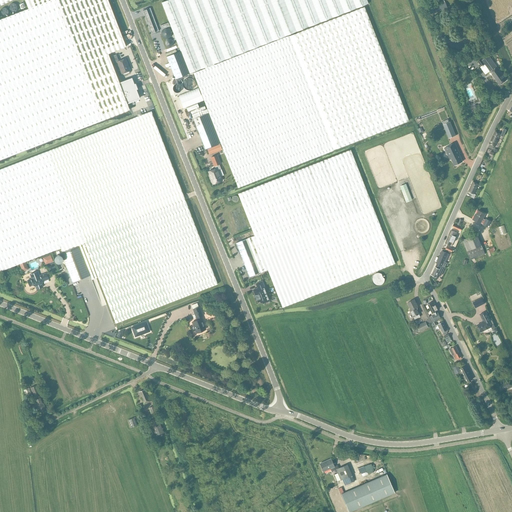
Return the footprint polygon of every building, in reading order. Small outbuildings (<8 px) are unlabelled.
[(26,0),(30,10),(0,20),(0,159),(130,110),(127,103),(141,98),(137,88),(138,88),(136,82),(135,83),(132,77),(119,82),(108,54),(126,46),(108,0),(26,0)] [(166,57),(175,79),(189,74),(368,3),(367,0),(167,0),(161,2),(180,51),(166,57)] [(221,143),(238,188),(409,121),(364,7),(293,34),(293,35),(289,36),(193,73),(209,113),(193,119),(205,149),(221,143)] [(150,8),(143,11),(151,34),(159,31),(150,8)] [(123,74),(124,75),(129,73),(130,72),(129,70),(130,70),(125,59),(119,61),(116,55),(110,57),(112,64),(118,62),(122,73),(123,73),(123,74)] [(481,59),(477,61),(481,67),(484,64),(490,72),(500,85),(506,80),(497,67),(488,55),(482,60),(481,59)] [(197,83),(196,81),(196,80),(195,79),(194,78),(193,77),(191,77),(190,77),(188,77),(186,78),(185,79),(184,80),(184,81),(183,83),(183,84),(184,85),(184,87),(185,88),(186,88),(187,89),(188,90),(190,90),(191,90),(192,90),(193,89),(195,88),(195,87),(196,86),(196,85),(197,83)] [(182,88),(182,87),(182,85),(181,84),(181,83),(180,83),(179,82),(177,82),(176,81),(175,82),(174,82),(172,83),(171,84),(171,85),(171,86),(171,87),(171,89),(171,90),(172,91),(174,93),(176,93),(177,93),(179,93),(180,92),(182,90),(182,89),(182,88)] [(466,88),(471,101),(477,99),(472,86),(466,88)] [(97,273),(116,323),(218,284),(151,111),(50,151),(0,169),(0,271),(60,248),(61,252),(73,282),(91,275),(97,273)] [(455,135),(453,128),(450,122),(443,125),(446,131),(448,138),(455,135)] [(488,148),(492,150),(493,148),(494,148),(495,146),(501,134),(495,131),(489,144),(490,144),(488,148)] [(451,159),(454,165),(463,161),(459,154),(460,154),(455,143),(445,148),(450,159),(451,159)] [(268,269),(282,307),(378,270),(395,264),(350,150),(238,194),(254,236),(236,243),(249,277),(268,269)] [(219,164),(221,164),(217,155),(210,157),(214,167),(215,166),(216,169),(208,171),(209,174),(210,177),(209,177),(211,180),(212,180),(213,184),(214,183),(214,184),(215,185),(217,184),(218,183),(217,182),(222,180),(221,176),(220,176),(217,171),(221,170),(219,164)] [(471,197),(474,199),(476,195),(474,194),(478,184),(473,182),(469,192),(471,193),(470,194),(472,195),(471,197)] [(405,183),(400,185),(402,191),(401,191),(406,203),(412,200),(409,192),(405,183)] [(483,225),(488,228),(491,221),(486,219),(486,220),(483,219),(485,214),(478,211),(475,216),(473,219),(480,223),(483,225)] [(501,235),(507,233),(504,225),(498,227),(501,235)] [(451,231),(446,243),(452,246),(457,233),(451,231)] [(463,240),(471,260),(485,254),(477,235),(463,240)] [(437,263),(445,267),(446,263),(445,262),(449,254),(442,251),(437,263)] [(432,275),(438,278),(439,275),(441,276),(445,268),(437,264),(435,267),(432,275)] [(36,286),(37,289),(43,287),(41,284),(42,281),(49,279),(47,273),(39,276),(38,271),(30,274),(32,279),(28,280),(30,286),(33,285),(36,286)] [(384,280),(384,279),(384,277),(383,276),(382,275),(381,275),(380,274),(379,274),(378,274),(377,274),(376,274),(374,275),(373,276),(372,277),(372,278),(371,280),(372,281),(372,282),(372,283),(373,284),(374,285),(375,286),(377,286),(379,286),(380,286),(381,285),(382,284),(383,283),(384,282),(384,280)] [(253,290),(254,293),(258,302),(262,300),(262,302),(263,303),(269,301),(269,299),(264,286),(262,281),(256,284),(258,288),(255,289),(253,290)] [(472,302),(475,308),(485,304),(482,298),(472,302)] [(417,303),(416,303),(414,299),(408,303),(411,309),(409,310),(413,317),(415,319),(420,317),(419,314),(420,314),(417,310),(418,309),(417,307),(418,306),(418,305),(417,303)] [(430,317),(433,322),(441,318),(438,312),(436,313),(435,312),(438,310),(434,302),(428,304),(432,313),(431,314),(432,315),(432,316),(430,317)] [(198,307),(197,303),(192,305),(193,309),(193,311),(192,312),(193,314),(194,314),(196,319),(197,319),(197,320),(192,322),(194,326),(193,328),(193,329),(195,329),(196,333),(198,333),(199,334),(200,333),(201,331),(204,330),(202,324),(204,323),(202,319),(201,317),(203,316),(199,307),(198,307)] [(486,312),(480,314),(484,322),(477,325),(481,332),(484,330),(485,332),(486,332),(487,332),(488,332),(488,331),(488,330),(488,329),(491,327),(490,325),(491,324),(489,321),(491,321),(486,312)] [(425,322),(417,326),(420,332),(429,328),(425,322)] [(443,332),(444,335),(448,333),(446,331),(447,330),(443,322),(438,324),(438,325),(440,329),(441,328),(443,332)] [(456,346),(449,349),(453,356),(453,355),(456,360),(458,358),(459,360),(462,359),(459,352),(456,346)] [(460,369),(466,382),(472,379),(466,366),(462,368),(460,369)] [(510,380),(498,386),(501,392),(507,389),(509,392),(508,392),(510,395),(511,394),(511,385),(511,383),(511,382),(511,377),(509,379),(510,380)] [(470,389),(472,394),(478,391),(473,381),(469,383),(472,388),(470,389)] [(34,398),(34,399),(41,397),(37,385),(30,388),(32,392),(32,391),(35,398),(34,398)] [(33,396),(29,388),(23,390),(27,399),(33,396)] [(139,392),(144,404),(150,402),(145,390),(139,392)] [(35,400),(40,413),(46,410),(41,397),(35,400)] [(163,432),(158,417),(150,420),(155,435),(163,432)] [(137,425),(134,418),(128,420),(131,428),(137,425)] [(331,459),(320,464),(324,471),(330,469),(332,471),(336,469),(338,473),(333,475),(336,483),(341,481),(341,480),(342,480),(345,486),(355,481),(352,475),(347,465),(339,468),(337,465),(334,467),(331,459)] [(358,468),(361,476),(372,473),(369,464),(358,468)] [(341,494),(349,511),(350,511),(395,493),(387,474),(341,494)]
